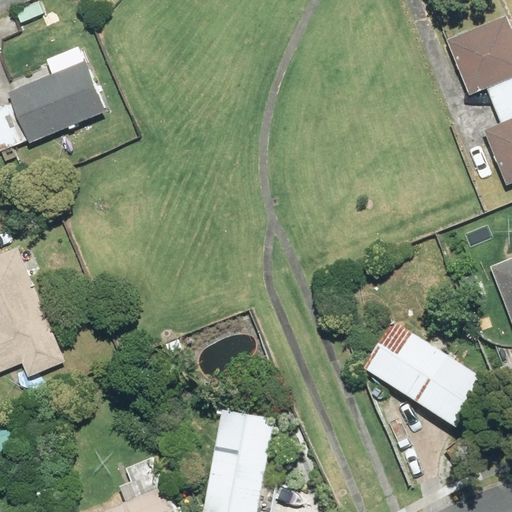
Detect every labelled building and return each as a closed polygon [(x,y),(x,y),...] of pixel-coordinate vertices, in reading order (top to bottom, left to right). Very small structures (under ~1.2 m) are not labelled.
[(511,21),(510,16),(449,41),(472,97),(511,80),(511,21)] [(90,61),(11,93),(33,145),(111,112),(90,61)] [(511,120),(487,130),(511,188),(511,187),(511,120)] [(21,250),(0,258),(0,374),(24,365),(30,379),(67,364),(21,250)] [(511,260),(493,268),(511,316),(511,260)] [(397,323),(367,369),(464,431),(494,385),(397,323)] [(264,511),(278,419),(223,411),(207,511),(264,511)] [(63,475),(35,485),(41,502),(69,493),(63,475)] [(182,511),(171,486),(107,511),(182,511)]
